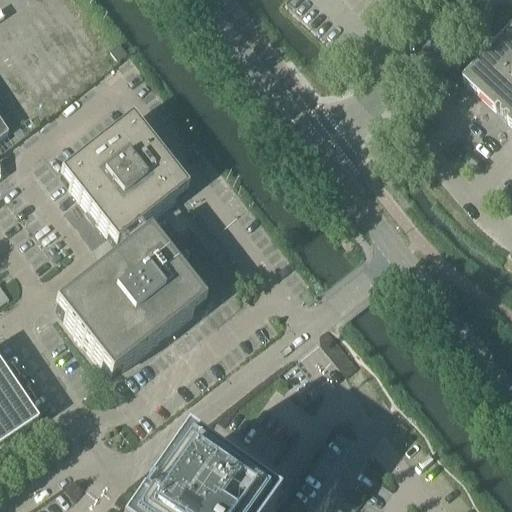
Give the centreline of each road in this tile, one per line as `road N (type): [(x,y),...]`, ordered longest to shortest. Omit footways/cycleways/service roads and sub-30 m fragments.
road 1 (unclassified): [(15,511),(79,468),(141,465),(399,263)]
road 2 (unclassified): [(315,154),(192,0)]
road 3 (unclassified): [(469,0),(334,138)]
road 4 (unclassified): [(511,404),(399,263)]
road 5 (unclassified): [(399,263),(315,154)]
